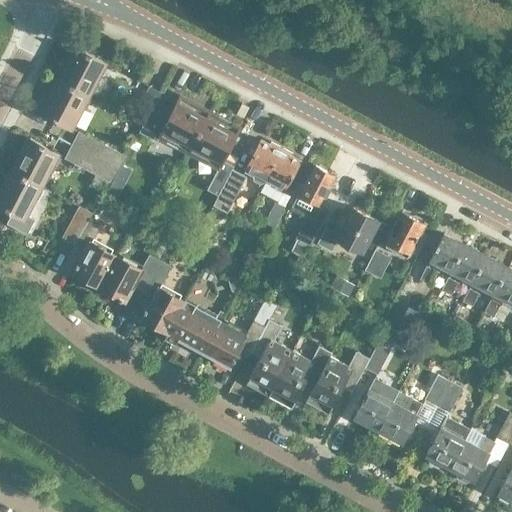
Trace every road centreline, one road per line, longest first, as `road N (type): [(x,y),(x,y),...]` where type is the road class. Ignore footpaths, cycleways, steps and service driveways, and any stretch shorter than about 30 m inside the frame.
road 1 (residential): [(398,511),(108,357),(0,266)]
road 2 (tertiary): [(511,215),(96,0)]
